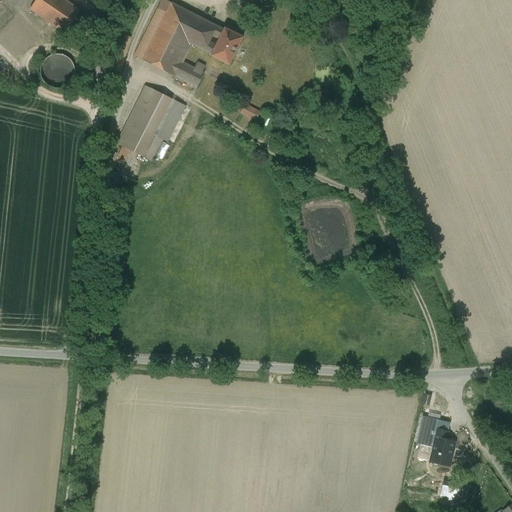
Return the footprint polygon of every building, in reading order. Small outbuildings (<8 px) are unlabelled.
[(81,10),(65,0),(36,0),(29,10),(64,33),(81,10)] [(181,8),(165,0),(161,0),(134,56),(175,77),(176,76),(197,87),(203,74),(201,73),(204,67),(197,63),(194,70),(181,63),(191,43),(210,52),(222,28),(181,8)] [(243,37),(222,28),(210,52),(208,57),(229,67),(233,58),(239,45),(243,37)] [(120,35),(110,70),(120,73),(130,37),(120,35)] [(73,78),(74,71),(73,64),(69,59),(64,55),(57,54),(50,56),(45,59),(41,65),(40,72),(42,78),(45,84),(51,87),(58,88),(64,87),(70,83),(73,78)] [(173,100),(145,86),(116,143),(152,161),(163,140),(167,142),(185,106),(173,100)] [(260,113),(244,105),(240,113),(255,121),(260,113)] [(449,424),(423,418),(418,443),(433,446),(437,429),(447,432),(449,424)] [(447,432),(437,429),(433,446),(429,461),(449,466),(451,456),(450,456),(453,443),(454,443),(454,442),(445,440),(447,432)] [(511,511),(511,503),(502,511),(511,511)]
